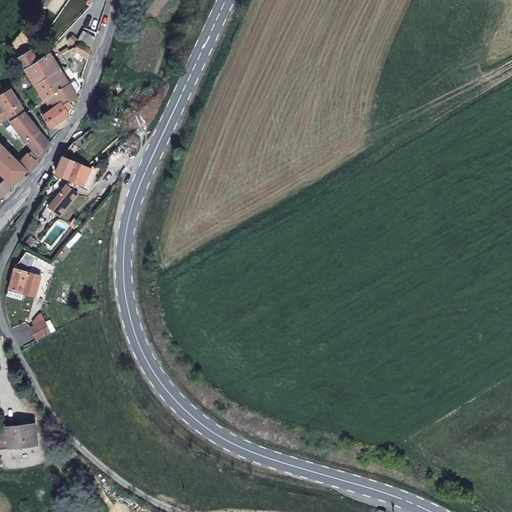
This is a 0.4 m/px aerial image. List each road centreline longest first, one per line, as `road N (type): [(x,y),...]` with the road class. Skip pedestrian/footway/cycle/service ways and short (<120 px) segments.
road 1 (secondary): [(225,0),(128,213),(122,263),(143,354),(200,424),(243,450),(425,509)]
road 2 (unclassified): [(172,511),(136,494),(75,443),(39,392),(0,303)]
road 3 (unclassified): [(40,174),(104,62),(115,0)]
